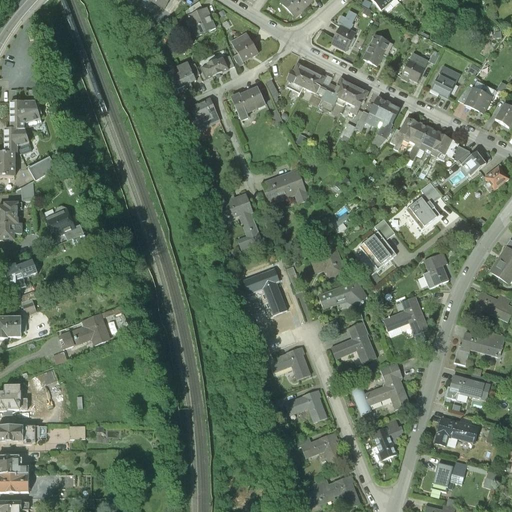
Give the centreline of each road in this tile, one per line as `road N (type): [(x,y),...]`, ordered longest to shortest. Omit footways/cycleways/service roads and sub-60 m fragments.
road 1 (residential): [(511,210),(461,287),(402,489),(384,510)]
road 2 (residential): [(291,41),(511,155)]
road 3 (residential): [(384,510),(306,332)]
road 4 (residential): [(291,41),(245,78),(177,111)]
